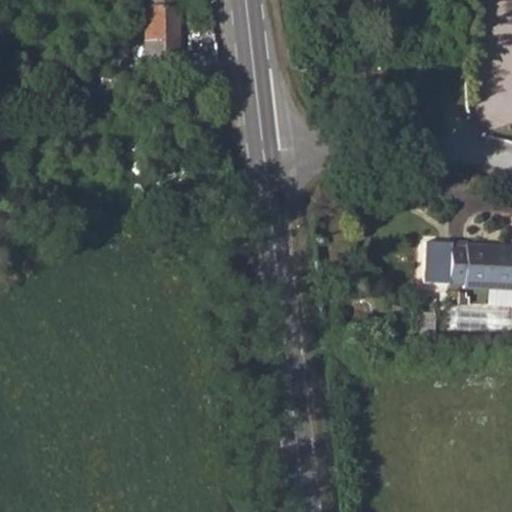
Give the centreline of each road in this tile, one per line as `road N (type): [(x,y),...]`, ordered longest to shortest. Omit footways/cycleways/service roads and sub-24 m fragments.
road 1 (secondary): [(259,126),(303,511)]
road 2 (residential): [(259,126),(511,163)]
road 3 (secondary): [(244,0),(259,126)]
